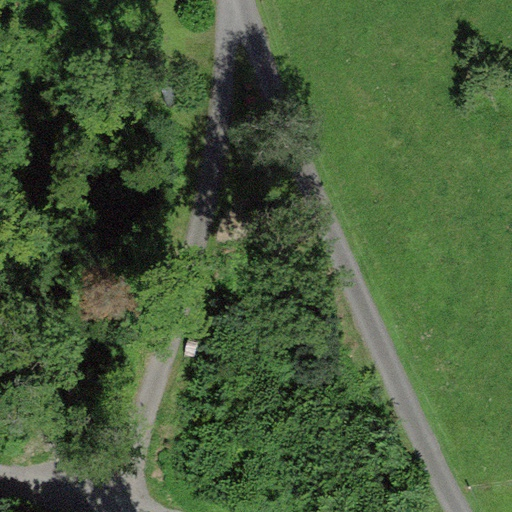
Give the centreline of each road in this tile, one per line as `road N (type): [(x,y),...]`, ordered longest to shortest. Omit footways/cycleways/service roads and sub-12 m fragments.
road 1 (unclassified): [(240,0),(465,511)]
road 2 (track): [(231,0),(197,205),(120,511)]
road 3 (unclassified): [(173,511),(0,472)]
